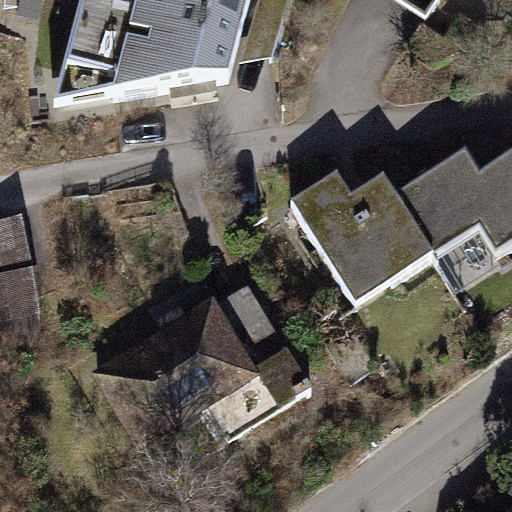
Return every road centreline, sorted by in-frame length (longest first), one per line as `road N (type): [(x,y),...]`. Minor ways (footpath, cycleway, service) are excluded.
road 1 (residential): [(511,106),(0,187)]
road 2 (unclassified): [(511,395),(349,511)]
